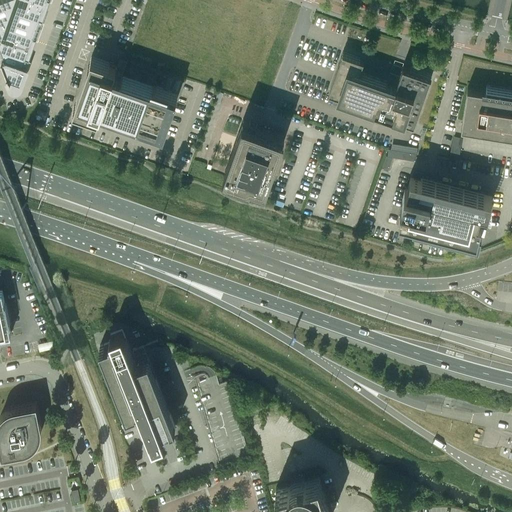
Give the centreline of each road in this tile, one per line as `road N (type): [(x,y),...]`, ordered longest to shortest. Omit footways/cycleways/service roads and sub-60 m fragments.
road 1 (trunk): [(134,253),(511,482)]
road 2 (trunk): [(134,253),(421,356),(511,380)]
road 3 (trunk): [(511,339),(388,307),(197,235)]
road 4 (trunk): [(511,262),(468,279),(388,281),(197,235)]
road 5 (trunk): [(197,235),(0,169)]
road 6 (unclassified): [(0,374),(48,372),(105,504)]
road 7 (trunk): [(0,209),(134,253)]
road 8 (tertiary): [(493,35),(372,0)]
